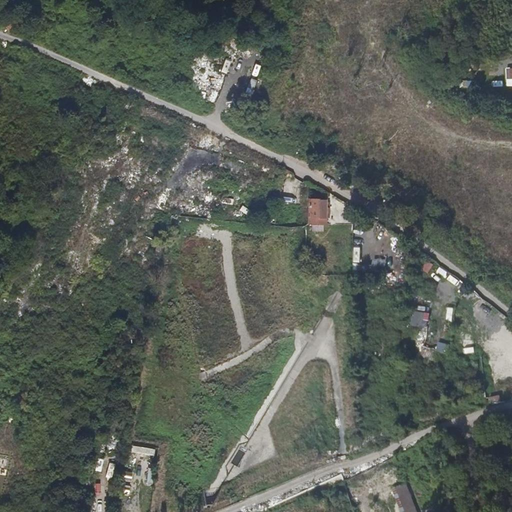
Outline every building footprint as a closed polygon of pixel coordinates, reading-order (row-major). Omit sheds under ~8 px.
[(194,182),(188,192),(207,202),(214,188),(205,183),(202,187),(194,182)] [(180,195),(179,201),(195,203),(196,197),(180,195)] [(325,217),(325,199),(308,199),(308,217),(316,217),(316,221),(320,221),(320,217),(325,217)] [(384,271),(385,260),(371,259),(370,271),(384,271)] [(129,452),(154,455),(155,448),(130,446),(129,452)] [(239,449),(232,463),(239,466),(246,452),(239,449)] [(379,465),(382,474),(396,470),(393,460),(379,465)] [(122,472),(121,481),(131,481),(131,472),(122,472)] [(369,497),(374,511),(407,511),(399,487),(369,497)]
